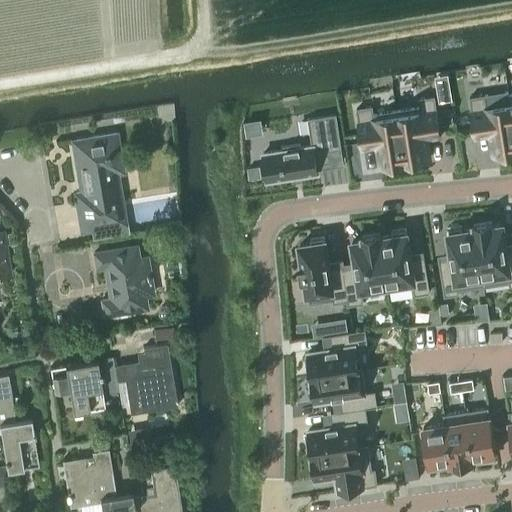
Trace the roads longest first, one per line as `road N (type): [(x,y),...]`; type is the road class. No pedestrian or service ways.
road 1 (residential): [(271,511),(267,229),(292,209),(511,186)]
road 2 (track): [(0,90),(165,63)]
road 3 (residential): [(511,493),(364,511)]
